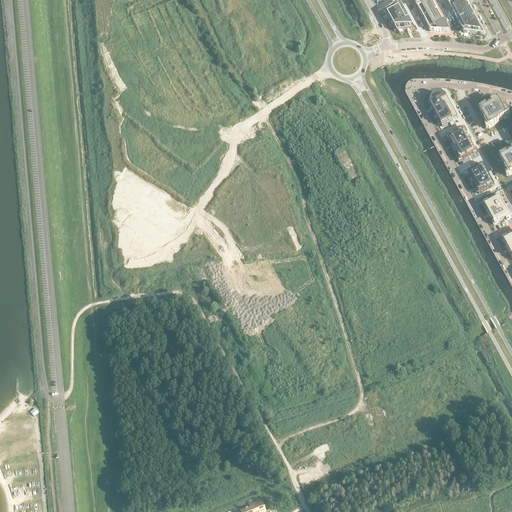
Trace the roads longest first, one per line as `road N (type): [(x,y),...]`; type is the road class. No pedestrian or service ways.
road 1 (track): [(328,69),(260,110),(302,189),(361,394),(352,410),(270,441)]
road 2 (track): [(195,0),(260,110),(108,226),(106,272),(138,295)]
road 3 (track): [(90,305),(186,288),(308,511)]
road 4 (secondary): [(349,80),(511,373)]
road 5 (secondary): [(511,354),(360,74)]
road 6 (residential): [(511,276),(419,107),(424,91),(439,84),(511,97)]
